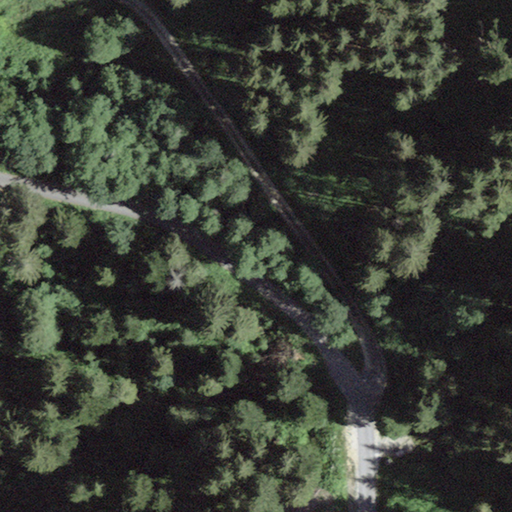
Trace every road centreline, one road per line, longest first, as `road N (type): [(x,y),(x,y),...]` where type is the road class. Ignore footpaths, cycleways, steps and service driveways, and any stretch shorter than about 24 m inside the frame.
road 1 (unclassified): [(368,511),(364,403),(321,337),(283,302),(149,214),(0,181)]
road 2 (track): [(364,403),(375,365),(357,316),(133,0)]
